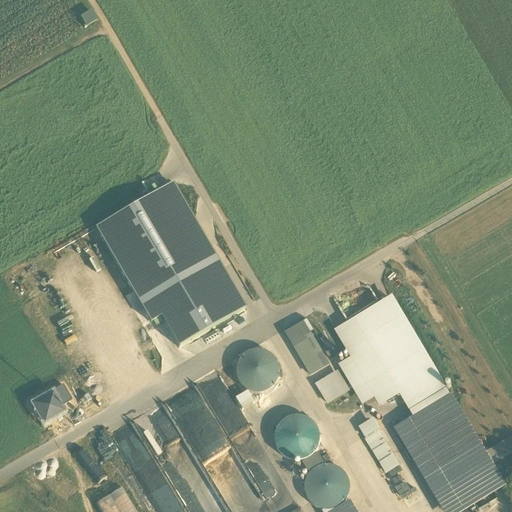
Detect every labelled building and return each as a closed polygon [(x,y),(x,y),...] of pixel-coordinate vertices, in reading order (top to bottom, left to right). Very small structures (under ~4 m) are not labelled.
[(460,187),(467,199),(477,193),(471,181),(460,187)] [(213,286),(226,278),(220,268),(172,185),(158,193),(213,286)] [(213,286),(158,193),(96,230),(132,292),(143,286),(154,306),(144,312),(151,324),(153,322),(159,319),(161,317),(179,348),(245,310),(226,278),(213,286)] [(252,258),(279,306),(299,295),(271,247),(252,258)] [(117,384),(44,260),(20,274),(92,399),(117,384)] [(143,286),(132,292),(144,312),(154,306),(143,286)] [(447,390),(393,298),(355,320),(400,397),(409,413),(445,392),(447,390)] [(153,322),(155,327),(162,323),(159,319),(153,322)] [(400,397),(355,320),(334,332),(351,360),(339,367),(362,407),(374,400),(380,409),(400,397)] [(307,375),(327,363),(303,322),(283,333),(307,375)] [(0,359),(5,367),(18,359),(0,328),(0,359)] [(264,352),(255,351),(247,354),(240,360),(236,367),(235,376),(238,385),(245,391),(252,395),(261,395),(269,392),(275,386),(279,379),(279,371),(277,363),(271,356),(264,352)] [(327,363),(307,375),(309,377),(329,366),(327,363)] [(316,388),(338,374),(337,371),(314,385),(316,388)] [(325,404),(348,390),(338,374),(316,388),(325,404)] [(52,398),(59,410),(71,403),(62,387),(50,394),(52,398)] [(348,390),(325,404),(327,406),(349,392),(348,390)] [(445,392),(409,413),(415,423),(450,403),(451,402),(445,392)] [(59,410),(52,398),(34,408),(45,427),(63,416),(59,410)] [(400,432),(448,511),(463,511),(501,490),(489,470),(481,456),(450,403),(415,423),(400,432)] [(270,405),(256,413),(263,425),(277,417),(270,405)] [(304,419),(295,418),(287,420),(280,426),(276,434),(275,443),(278,451),(284,458),(291,462),(300,463),(308,460),(315,454),(319,447),(320,438),(317,429),(312,423),(304,419)] [(379,431),(372,420),(358,429),(365,440),(377,432),(379,431)] [(377,432),(365,440),(363,440),(385,475),(399,467),(377,432)] [(511,438),(481,456),(489,470),(511,456),(511,438)] [(318,454),(302,464),(308,474),(324,464),(318,454)] [(333,467),(324,467),(316,469),(309,475),(305,483),(304,491),(307,500),(313,506),(320,510),(329,511),(338,509),(344,503),(348,495),(349,487),(347,478),(341,471),(333,467)] [(150,471),(137,471),(137,480),(153,511),(175,511),(176,511),(177,511),(175,507),(179,506),(175,499),(168,503),(168,498),(166,495),(172,495),(158,468),(150,468),(150,471)] [(44,482),(67,502),(78,490),(55,470),(44,482)] [(214,506),(209,509),(210,511),(226,511),(207,479),(201,483),(214,506)] [(47,511),(55,511),(61,504),(33,483),(24,495),(47,511)] [(136,511),(123,489),(97,504),(101,511),(136,511)] [(412,511),(425,511),(427,511),(422,500),(410,505),(412,511)]
